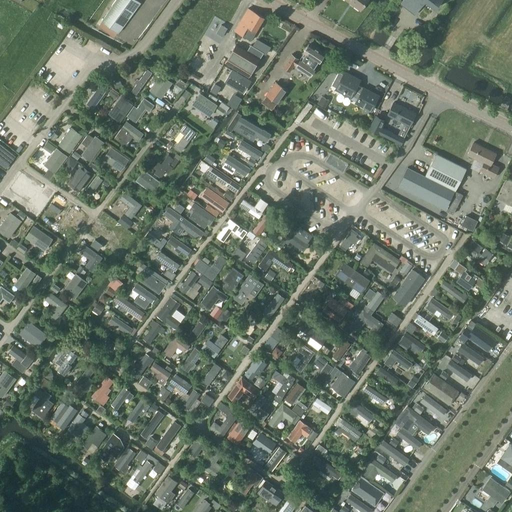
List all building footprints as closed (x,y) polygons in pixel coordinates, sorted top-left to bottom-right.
[(138,0),(117,0),(99,26),(115,38),(141,2),(138,0)] [(346,0),(360,10),(368,0),(346,0)] [(402,0),(401,3),(415,14),(424,3),(423,2),(424,0),(435,8),(441,0),(402,0)] [(248,7),(240,21),(248,25),(244,36),(250,42),(264,17),(248,7)] [(228,28),(222,24),(217,33),(223,36),(228,28)] [(226,61),(245,72),(250,75),(265,51),(252,44),(247,51),(236,44),(226,61)] [(309,75),(315,67),(324,54),(309,44),(303,52),(304,53),(300,60),(298,59),(298,58),(292,53),(283,67),(290,71),(294,65),(309,75)] [(339,70),(332,84),(357,97),(354,102),(372,111),(380,94),(363,85),(362,87),(358,84),(362,78),(345,69),(343,72),(339,70)] [(154,73),(149,70),(133,91),(138,94),(154,73)] [(251,81),(233,70),(226,82),(244,93),(251,81)] [(172,82),(161,74),(150,89),(161,98),(172,82)] [(119,78),(113,81),(116,87),(122,85),(119,78)] [(177,81),(174,86),(180,90),(183,85),(177,81)] [(287,89),(276,81),(266,95),(277,103),(287,89)] [(107,93),(110,88),(102,83),(88,103),(96,108),(107,93)] [(215,84),(212,91),(216,93),(220,87),(215,84)] [(110,88),(107,93),(115,98),(118,94),(110,88)] [(218,105),(201,93),(192,105),(210,117),(215,110),(218,105)] [(122,122),(134,105),(122,97),(111,114),(122,122)] [(154,104),(144,97),(137,107),(134,106),(128,115),(136,121),(145,108),(150,111),(154,104)] [(325,107),(329,100),(324,97),(320,104),(325,107)] [(218,105),(215,110),(221,114),(224,110),(226,111),(229,106),(221,100),(218,105)] [(404,122),(398,134),(381,126),(385,119),(375,115),(368,128),(400,144),(416,113),(393,102),(387,114),(404,122)] [(242,115),(238,112),(227,128),(232,131),(242,115)] [(242,116),(234,129),(254,141),(257,136),(267,142),(272,134),(263,128),(263,129),(242,116)] [(144,133),(126,120),(121,128),(138,141),(144,133)] [(184,134),(175,147),(181,151),(195,132),(186,124),(180,131),(184,134)] [(72,127),(59,144),(70,153),(83,135),(72,127)] [(105,142),(96,135),(82,154),(91,161),(105,142)] [(220,137),(216,144),(222,147),(226,141),(220,137)] [(241,139),(237,146),(250,155),(245,164),(249,167),(251,164),(253,166),(256,160),(254,159),(255,158),(257,159),(262,152),(241,139)] [(48,141),(44,147),(51,152),(55,146),(48,141)] [(474,141),(467,154),(484,162),(480,170),(493,176),(498,166),(491,163),(496,152),(474,141)] [(0,163),(6,168),(7,168),(6,168),(11,162),(11,161),(12,159),(13,160),(16,156),(16,155),(0,142),(0,163)] [(57,147),(44,164),(55,173),(68,156),(57,147)] [(121,171),(129,159),(112,147),(104,159),(121,171)] [(74,150),(71,155),(76,159),(80,155),(74,150)] [(207,153),(203,159),(211,164),(215,158),(207,153)] [(168,154),(154,173),(160,177),(160,175),(161,176),(165,172),(164,171),(164,170),(168,173),(173,167),(174,167),(179,160),(175,157),(174,158),(168,154)] [(245,164),(230,154),(225,161),(247,175),(252,168),(249,167),(245,164)] [(465,170),(435,155),(426,172),(456,187),(465,170)] [(69,157),(66,161),(71,165),(75,161),(69,157)] [(98,167),(92,162),(88,167),(95,172),(98,167)] [(82,166),(69,183),(80,191),(93,173),(82,166)] [(211,166),(205,174),(215,181),(217,178),(235,190),(239,185),(211,166)] [(454,190),(407,166),(398,184),(445,208),(454,190)] [(47,168),(42,175),(49,179),(53,173),(47,168)] [(153,193),(161,182),(145,170),(136,180),(153,193)] [(98,175),(86,190),(92,194),(103,179),(98,175)] [(200,175),(198,179),(207,185),(222,195),(223,195),(223,193),(212,185),(213,183),(209,181),(208,182),(205,180),(206,178),(200,175)] [(511,179),(506,177),(496,197),(511,205),(511,179)] [(128,181),(124,186),(128,189),(133,184),(128,181)] [(207,185),(199,196),(216,208),(222,212),(230,201),(222,195),(207,185)] [(190,189),(186,194),(193,199),(197,194),(190,189)] [(223,193),(223,195),(230,200),(234,194),(226,189),(223,193)] [(122,198),(132,206),(126,213),(133,218),(143,205),(127,192),(122,198)] [(56,194),(51,201),(61,207),(66,201),(56,194)] [(117,197),(110,207),(116,211),(123,201),(117,197)] [(244,199),(239,205),(259,219),(264,212),(263,211),(269,203),(260,198),(255,206),(244,199)] [(177,202),(173,208),(180,213),(184,207),(177,202)] [(216,217),(195,202),(190,209),(193,212),(190,217),(205,228),(209,223),(211,224),(216,217)] [(207,204),(205,208),(216,216),(219,212),(207,204)] [(168,206),(162,214),(172,221),(167,228),(179,235),(184,229),(199,240),(204,232),(168,206)] [(72,209),(60,226),(66,230),(78,214),(72,209)] [(19,210),(16,215),(22,220),(25,215),(19,210)] [(16,215),(10,211),(0,224),(0,230),(9,237),(22,220),(16,215)] [(265,213),(253,230),(259,235),(271,218),(265,213)] [(467,215),(462,225),(474,231),(479,220),(467,215)] [(248,231),(230,218),(217,237),(224,242),(232,231),(242,239),(248,231)] [(158,219),(155,224),(162,228),(165,224),(158,219)] [(288,221),(274,243),(281,248),(285,242),(288,244),(290,242),(304,251),(309,243),(308,242),(313,235),(299,225),(297,228),(288,221)] [(53,238),(43,231),(34,224),(25,236),(45,250),(53,238)] [(358,232),(352,228),(339,245),(345,250),(352,241),(355,243),(359,237),(356,235),(358,232)] [(256,234),(250,230),(246,234),(253,239),(256,234)] [(510,235),(502,231),(498,239),(506,243),(510,235)] [(192,248),(173,235),(168,241),(177,247),(175,250),(180,253),(182,251),(188,255),(192,248)] [(94,237),(89,243),(97,249),(101,243),(94,237)] [(13,238),(9,243),(15,246),(18,242),(13,238)] [(267,243),(260,239),(248,256),(254,261),(267,243)] [(401,256),(374,239),(361,259),(368,264),(375,252),(395,265),(401,256)] [(483,246),(474,240),(466,251),(485,265),(493,253),(486,247),(481,253),(480,252),(483,246)] [(327,246),(322,242),(317,249),(322,253),(327,246)] [(27,247),(21,243),(18,248),(24,252),(27,247)] [(103,257),(85,244),(80,252),(90,259),(85,266),(93,271),(103,257)] [(245,253),(238,248),(234,254),(241,259),(245,253)] [(271,248),(259,266),(266,271),(273,260),(289,271),(294,264),(271,248)] [(181,265),(162,253),(158,259),(177,271),(181,265)] [(222,254),(213,267),(201,258),(196,265),(214,278),(228,259),(222,254)] [(141,261),(136,267),(145,273),(140,280),(158,292),(161,287),(158,285),(159,283),(163,286),(166,287),(170,281),(167,280),(168,279),(141,261)] [(407,261),(401,270),(407,274),(413,265),(407,261)] [(344,262),(335,275),(361,293),(370,280),(344,262)] [(459,262),(454,269),(462,274),(456,281),(469,290),(474,283),(482,288),(486,282),(473,273),(472,275),(465,271),(467,268),(459,262)] [(36,273),(27,266),(14,284),(23,291),(36,273)] [(405,303),(425,273),(413,266),(393,296),(405,303)] [(244,275),(233,267),(223,281),(228,285),(226,288),(232,292),(244,275)] [(177,274),(168,268),(164,274),(173,279),(177,274)] [(265,276),(272,280),(277,273),(270,269),(265,276)] [(187,293),(200,275),(194,271),(181,289),(187,293)] [(75,298),(88,281),(76,272),(64,290),(75,298)] [(249,272),(232,296),(242,302),(250,291),(255,295),(264,283),(249,272)] [(384,291),(390,294),(401,276),(396,273),(384,291)] [(42,277),(37,274),(33,280),(38,283),(42,277)] [(205,274),(200,282),(208,288),(213,280),(205,274)] [(114,278),(109,284),(119,291),(125,284),(115,276),(114,278)] [(467,293),(444,276),(440,282),(463,299),(467,293)] [(316,279),(305,292),(312,298),(323,284),(316,279)] [(138,282),(133,289),(140,294),(135,301),(145,308),(150,301),(152,302),(157,296),(138,282)] [(53,283),(50,288),(56,292),(59,287),(53,283)] [(15,295),(1,285),(0,285),(0,301),(3,298),(9,302),(15,295)] [(203,301),(213,307),(221,296),(225,299),(229,294),(215,285),(203,301)] [(109,286),(105,291),(112,296),(116,290),(109,286)] [(435,287),(431,293),(436,296),(440,290),(435,287)] [(378,290),(365,308),(372,313),(385,294),(378,290)] [(68,305),(51,292),(45,299),(54,306),(49,314),(56,319),(68,305)] [(286,296),(279,292),(264,313),(271,317),(286,296)] [(146,313),(119,294),(116,300),(142,318),(146,313)] [(171,296),(157,315),(166,322),(175,329),(181,322),(172,315),(180,303),(171,296)] [(23,301),(17,297),(14,302),(20,306),(23,301)] [(454,312),(432,297),(428,303),(426,307),(435,313),(437,309),(450,319),(454,312)] [(333,298),(325,311),(340,321),(348,309),(333,298)] [(350,301),(346,306),(352,309),(355,304),(350,301)] [(97,302),(91,309),(98,314),(103,306),(97,302)] [(225,307),(217,318),(220,321),(229,309),(225,307)] [(383,321),(363,307),(353,323),(359,327),(364,319),(378,328),(383,321)] [(221,312),(215,309),(211,315),(216,319),(221,312)] [(259,314),(253,309),(241,326),(247,331),(259,314)] [(43,311),(39,317),(43,320),(48,315),(43,311)] [(393,312),(388,319),(397,325),(402,318),(393,312)] [(438,326),(420,313),(416,319),(434,332),(438,326)] [(459,313),(454,321),(458,323),(463,316),(459,313)] [(136,329),(115,315),(111,321),(131,335),(136,329)] [(208,324),(201,319),(190,335),(196,340),(208,324)] [(153,326),(144,339),(149,343),(159,331),(162,334),(165,328),(154,320),(151,324),(153,326)] [(24,325),(22,327),(28,332),(26,336),(36,344),(40,338),(35,335),(37,331),(42,335),(46,329),(35,322),(32,325),(26,321),(24,325)] [(306,321),(296,334),(318,349),(327,337),(306,321)] [(411,322),(406,328),(412,334),(418,327),(411,322)] [(326,323),(321,331),(328,336),(333,328),(326,323)] [(472,332),(469,336),(487,350),(490,346),(492,347),(498,339),(476,324),(471,332),(472,332)] [(290,336),(278,327),(266,344),(271,348),(279,338),(286,343),(290,336)] [(406,329),(399,339),(408,346),(411,341),(421,349),(425,344),(406,329)] [(444,342),(449,335),(442,330),(437,337),(444,342)] [(468,335),(463,331),(459,337),(464,341),(468,335)] [(101,337),(114,346),(110,353),(114,358),(123,345),(104,333),(101,337)] [(208,338),(201,347),(214,357),(228,338),(221,333),(214,342),(208,338)] [(175,334),(163,351),(170,356),(177,346),(184,351),(189,345),(175,334)] [(339,358),(351,340),(345,337),(334,355),(339,358)] [(297,355),(292,362),(302,370),(316,350),(303,342),(299,349),(304,353),(300,358),(297,355)] [(458,350),(479,365),(485,356),(464,342),(458,350)] [(12,344),(7,351),(15,357),(10,363),(21,372),(26,366),(25,365),(31,358),(12,344)] [(182,365),(190,371),(204,352),(196,347),(182,365)] [(413,361),(394,347),(385,360),(392,364),(397,357),(409,366),(413,361)] [(354,360),(349,366),(359,373),(371,356),(366,352),(367,350),(363,348),(354,360)] [(58,355),(54,360),(61,365),(57,370),(64,374),(65,375),(70,369),(69,368),(78,355),(72,350),(65,360),(58,355)] [(135,367),(130,373),(136,378),(146,364),(148,366),(154,358),(145,352),(137,363),(134,361),(132,365),(135,367)] [(456,353),(452,358),(458,362),(461,358),(456,353)] [(253,377),(266,359),(259,355),(247,373),(253,377)] [(328,361),(319,355),(315,361),(321,366),(318,371),(320,372),(315,380),(320,384),(332,366),(327,362),(328,361)] [(451,358),(446,366),(468,381),(473,374),(451,358)] [(165,368),(155,361),(150,368),(157,373),(155,377),(159,380),(158,381),(163,384),(171,373),(170,372),(165,368)] [(96,367),(91,363),(76,383),(82,387),(83,387),(89,391),(94,384),(90,382),(92,379),(90,377),(96,367)] [(205,378),(211,383),(223,367),(217,363),(205,378)] [(382,365),(377,372),(394,385),(399,378),(382,365)] [(290,372),(288,374),(279,368),(275,375),(284,381),(278,390),(284,394),(297,376),(290,372)] [(339,368),(335,374),(343,379),(335,390),(344,396),(355,380),(339,368)] [(3,369),(0,373),(0,396),(1,397),(15,378),(3,369)] [(443,370),(440,375),(446,379),(449,374),(443,370)] [(434,372),(423,386),(450,405),(461,391),(434,372)] [(107,375),(92,396),(99,401),(101,398),(106,402),(110,396),(105,393),(114,380),(107,375)] [(143,375),(139,381),(140,381),(148,386),(152,381),(143,375)] [(174,375),(166,387),(172,391),(175,386),(186,393),(190,386),(174,375)] [(259,375),(254,383),(261,388),(266,380),(259,375)] [(414,375),(408,384),(413,387),(420,378),(414,375)] [(50,381),(44,376),(38,384),(44,389),(50,381)] [(242,376),(227,394),(234,400),(242,390),(253,399),(260,390),(242,376)] [(297,382),(285,398),(292,404),(305,387),(297,382)] [(368,383),(364,390),(384,403),(388,397),(368,383)] [(326,384),(323,389),(328,393),(332,388),(326,384)] [(163,386),(158,393),(165,398),(170,391),(163,386)] [(32,409),(42,417),(54,402),(49,398),(52,394),(46,389),(44,391),(38,387),(34,393),(36,394),(29,404),(33,406),(32,409)] [(124,387),(111,405),(117,409),(126,397),(129,400),(133,394),(129,392),(130,391),(124,387)] [(196,388),(184,406),(190,410),(203,392),(196,388)] [(262,405),(268,395),(263,391),(250,409),(264,419),(270,411),(262,405)] [(427,393),(421,400),(442,416),(448,409),(427,393)] [(208,394),(204,399),(211,404),(215,399),(208,394)] [(276,394),(274,398),(279,402),(282,398),(276,394)] [(312,403),(327,414),(332,407),(317,397),(312,403)] [(141,398),(127,418),(133,422),(138,414),(141,416),(149,405),(146,403),(147,402),(141,398)] [(374,415),(355,400),(351,407),(351,408),(349,411),(356,416),(358,413),(370,421),(374,415)] [(69,406),(63,402),(52,418),(57,422),(69,406)] [(153,402),(148,409),(154,413),(158,406),(153,402)] [(221,402),(218,407),(223,411),(226,405),(221,402)] [(417,402),(413,407),(415,409),(421,414),(425,408),(417,402)] [(283,403),(268,422),(275,428),(281,419),(283,420),(285,418),(292,422),(298,414),(283,403)] [(296,403),(292,409),(301,415),(305,410),(296,403)] [(100,405),(96,410),(101,413),(105,408),(100,405)] [(413,434),(419,426),(422,429),(423,427),(430,433),(436,425),(409,405),(397,422),(413,434)] [(80,414),(79,413),(68,429),(80,438),(89,426),(83,421),(88,413),(83,410),(80,414)] [(158,410),(140,434),(146,438),(164,414),(158,410)] [(221,425),(215,421),(211,426),(211,430),(222,437),(237,417),(231,412),(221,425)] [(242,417),(227,437),(239,445),(253,425),(242,417)] [(343,418),(334,432),(340,436),(342,433),(347,437),(348,435),(356,441),(359,437),(362,432),(343,418)] [(300,419),(288,436),(295,442),(302,433),(313,441),(318,433),(300,419)] [(174,420),(154,449),(162,454),(167,448),(165,447),(181,425),(174,420)] [(97,424),(82,444),(88,448),(93,442),(98,446),(107,433),(102,430),(103,429),(97,424)] [(371,427),(367,432),(374,437),(378,431),(371,427)] [(397,433),(418,449),(423,443),(402,427),(397,433)] [(260,431),(252,443),(268,454),(276,442),(260,431)] [(150,436),(145,443),(153,448),(158,441),(150,436)] [(212,447),(197,436),(187,450),(196,457),(202,448),(208,453),(212,447)] [(399,441),(393,437),(390,442),(396,446),(399,441)] [(101,451),(96,458),(103,463),(117,444),(110,439),(101,451)] [(385,439),(379,447),(405,466),(411,458),(385,439)] [(511,443),(510,442),(500,457),(511,465),(511,443)] [(320,444),(315,449),(323,455),(328,449),(320,444)] [(216,463),(225,450),(218,446),(204,465),(217,475),(222,467),(216,463)] [(280,446),(265,466),(272,471),(286,451),(280,446)] [(128,447),(114,467),(121,472),(122,471),(125,473),(130,466),(128,464),(135,452),(128,447)] [(355,451),(351,457),(357,461),(365,451),(360,448),(356,452),(355,451)] [(141,449),(135,457),(141,462),(147,454),(141,449)] [(376,450),(372,455),(374,456),(373,457),(377,459),(383,463),(387,458),(376,450)] [(294,452),(288,460),(295,465),(301,457),(294,452)] [(314,458),(324,465),(322,467),(333,475),(334,472),(340,476),(344,471),(318,453),(314,458)] [(362,472),(373,480),(379,472),(394,482),(398,475),(372,457),(362,472)] [(229,479),(241,463),(235,459),(224,475),(229,479)] [(147,460),(132,479),(138,483),(153,464),(147,460)] [(158,462),(153,469),(160,474),(165,466),(158,462)] [(194,465),(189,472),(195,476),(199,469),(194,465)] [(255,473),(250,469),(237,487),(246,493),(253,483),(257,486),(263,476),(257,471),(255,473)] [(178,482),(169,475),(156,492),(169,502),(175,493),(171,490),(178,482)] [(361,476),(352,489),(376,506),(385,493),(361,476)] [(511,491),(491,476),(482,490),(503,504),(511,491)] [(266,479),(257,492),(276,506),(280,499),(284,493),(285,492),(266,479)] [(182,480),(178,485),(184,489),(187,484),(182,480)] [(188,487),(177,503),(183,507),(195,491),(188,487)] [(370,511),(373,509),(352,494),(347,500),(363,511),(370,511)] [(204,499),(194,511),(208,511),(212,507),(209,505),(210,503),(204,499)] [(213,499),(211,502),(214,503),(212,505),(218,509),(221,505),(213,499)] [(241,500),(238,505),(244,509),(247,505),(241,500)] [(291,500),(282,511),(291,511),(297,504),(291,500)] [(319,511),(305,502),(298,511),(319,511)]
